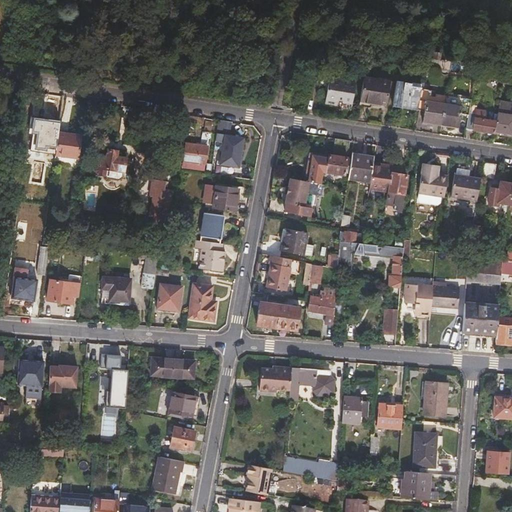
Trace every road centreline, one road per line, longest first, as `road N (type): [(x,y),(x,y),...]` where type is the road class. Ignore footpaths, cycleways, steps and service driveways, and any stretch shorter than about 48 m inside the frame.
road 1 (residential): [(0,75),(273,118)]
road 2 (residential): [(474,360),(233,342)]
road 3 (residential): [(273,118),(511,155)]
road 4 (residential): [(233,342),(0,325)]
road 5 (residential): [(273,118),(233,342)]
road 6 (residential): [(233,342),(201,511)]
road 7 (residential): [(474,360),(462,511)]
